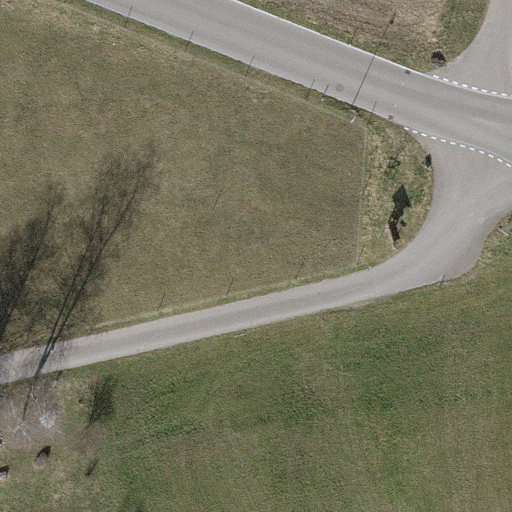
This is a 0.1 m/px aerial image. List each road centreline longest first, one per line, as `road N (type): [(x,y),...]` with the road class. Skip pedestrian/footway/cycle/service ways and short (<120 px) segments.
road 1 (unclassified): [(511,248),(0,364)]
road 2 (tertiary): [(477,116),(166,0)]
